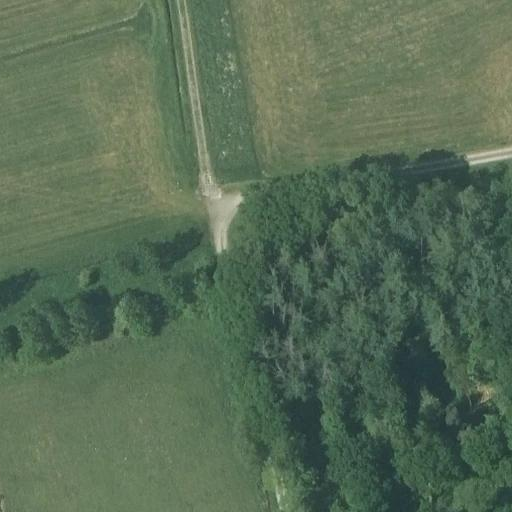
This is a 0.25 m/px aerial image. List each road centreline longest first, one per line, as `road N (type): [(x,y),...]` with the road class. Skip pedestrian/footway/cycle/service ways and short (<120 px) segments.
road 1 (track): [(177,0),(211,203),(283,511)]
road 2 (track): [(211,203),(511,152)]
